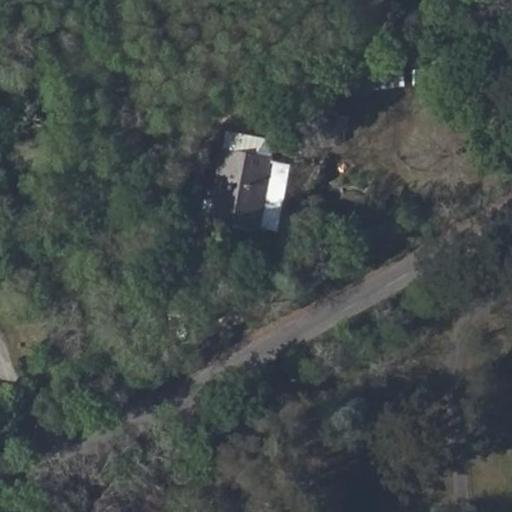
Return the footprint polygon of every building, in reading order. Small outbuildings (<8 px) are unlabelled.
[(352,0),(334,0),(352,14),(359,5),(352,0)] [(405,85),(400,45),(364,49),(337,54),(313,77),(300,100),(298,107),(302,150),(335,147),(333,130),(337,115),(345,102),(355,92),(370,89),(405,85)] [(232,132),(262,138),(264,127),(234,121),(232,131),(232,132)] [(232,131),(227,130),(224,149),(223,149),(213,200),(209,220),(259,230),(259,229),(266,230),(267,228),(279,231),(292,166),(278,163),(278,162),(273,161),(259,158),(262,138),(232,132),(232,131)] [(277,141),(262,138),(259,158),(273,161),(277,141)] [(209,220),(213,200),(205,199),(201,219),(209,220)]
